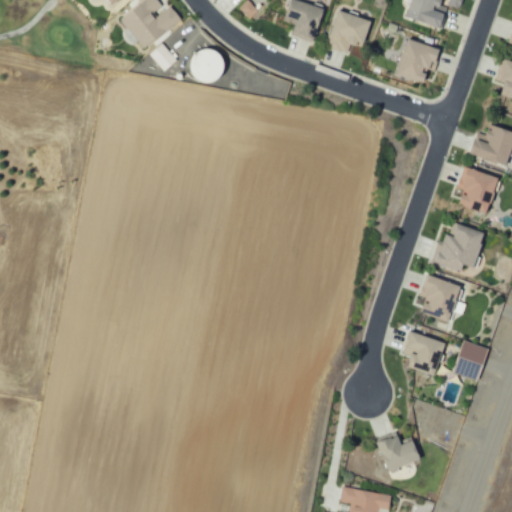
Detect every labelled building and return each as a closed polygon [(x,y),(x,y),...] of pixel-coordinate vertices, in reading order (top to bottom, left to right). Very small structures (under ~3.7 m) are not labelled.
[(143,51),(179,20),(168,7),(152,20),(147,14),(158,4),(154,0),(141,0),(117,21),(143,51)] [(247,0),(239,9),(251,19),(259,11),(247,0)] [(310,43),(322,10),(292,0),(289,0),(283,21),(293,24),(289,36),(310,43)] [(438,31),(446,5),(460,10),(462,0),(407,0),(401,19),(438,31)] [(324,47),(344,54),(348,45),(358,49),(367,24),(337,13),(324,47)] [(442,52),(434,74),(422,69),(419,77),(425,79),(422,87),(391,77),(403,39),(442,52)] [(162,72),(176,62),(162,45),(149,55),(162,72)] [(230,52),(188,51),(188,81),(229,82),(230,52)] [(501,59),(511,62),(511,99),(498,95),(502,84),(494,81),(497,70),(501,59)] [(490,126),(511,133),(511,137),(502,167),(466,154),(470,142),(483,146),(490,126)] [(464,169),(495,180),(482,213),(455,203),(459,194),(464,196),(466,190),(457,187),(464,169)] [(456,226),(451,240),(442,237),(439,247),(436,246),(430,262),(457,271),(459,263),(469,267),(480,234),(456,226)] [(423,272),(460,286),(446,323),(418,313),(419,309),(411,306),(423,272)] [(407,330),(444,344),(433,377),(407,368),(410,359),(398,354),(407,330)] [(479,348),(455,340),(445,373),(469,380),(479,348)] [(375,444),(393,435),(398,445),(410,440),(420,459),(387,473),(375,444)] [(343,488),(390,499),(387,511),(320,511),(321,510),(329,511),(347,511),(349,505),(340,503),(343,488)]
